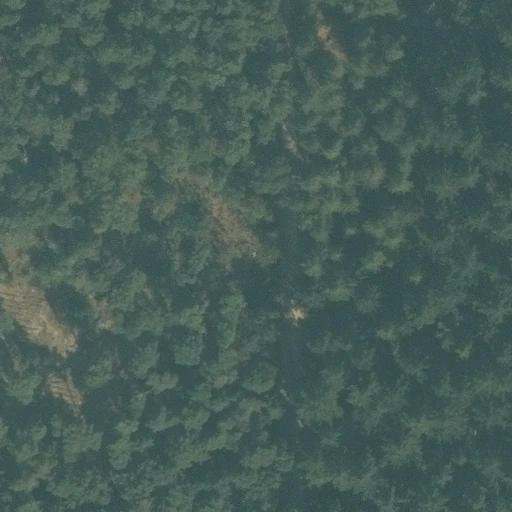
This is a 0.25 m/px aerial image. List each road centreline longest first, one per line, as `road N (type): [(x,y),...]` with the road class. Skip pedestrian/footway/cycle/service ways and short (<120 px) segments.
road 1 (track): [(269,0),(294,511)]
road 2 (track): [(511,43),(306,0)]
